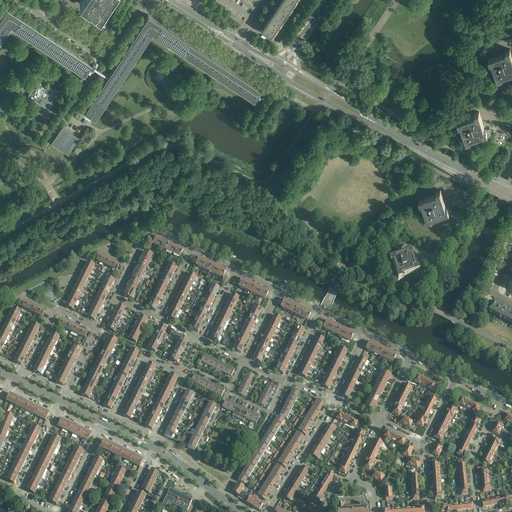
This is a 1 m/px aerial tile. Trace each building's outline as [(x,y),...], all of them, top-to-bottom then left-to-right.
[(84,0),(100,11),(106,3),(105,3),(107,0),(84,0)] [(271,36),(294,0),(281,0),(261,30),(271,36)] [(0,43),(12,26),(85,74),(89,68),(92,69),(94,66),(95,64),(96,63),(94,61),(92,63),(9,8),(7,7),(0,18),(0,43)] [(87,112),(90,115),(91,116),(95,118),(98,114),(100,112),(101,110),(102,108),(107,100),(109,98),(110,96),(112,94),(117,86),(118,84),(119,82),(121,79),(126,72),(128,70),(129,68),(130,65),(135,58),(137,55),(138,54),(140,51),(145,44),(146,41),(147,40),(149,37),(152,33),(153,33),(159,25),(149,18),(145,25),(87,112)] [(259,91),(193,48),(161,26),(155,35),(254,100),(260,91),(259,91)] [(511,54),(510,49),(506,51),(506,52),(489,58),(490,63),(492,62),(498,80),(502,78),(502,76),(511,73),(511,54)] [(95,64),(94,66),(110,77),(112,75),(95,64)] [(51,101),(57,93),(57,92),(50,88),(48,91),(43,88),(44,86),(43,86),(44,84),(40,81),(37,79),(34,78),(33,79),(29,85),(33,88),(26,99),(33,103),(35,100),(50,110),(54,103),(51,101)] [(485,129),(483,123),(479,112),(475,113),(475,115),(458,121),(459,125),(461,125),(467,142),(471,141),(471,139),(488,133),(487,129),(485,129)] [(68,155),(79,138),(62,127),(51,144),(68,155)] [(447,207),(444,201),(441,190),(436,191),(437,193),(419,199),(421,203),(422,203),(428,220),(433,219),(432,217),(450,211),(448,207),(447,207)] [(166,251),(170,243),(166,241),(161,238),(160,239),(157,237),(153,244),(166,251)] [(180,258),(183,250),(180,248),(174,245),(170,243),(166,251),(180,258)] [(149,263),(153,256),(145,252),(143,256),(142,256),(141,259),(149,263)] [(416,270),(413,264),(410,253),(405,254),(406,256),(388,262),(390,266),(391,266),(397,283),(402,282),(401,280),(419,274),(417,269),(416,270)] [(103,264),(106,259),(99,256),(97,261),(103,264)] [(209,272),(213,264),(209,262),(203,259),(203,260),(199,258),(195,265),(209,272)] [(110,267),(113,262),(106,259),(103,264),(110,267)] [(146,270),(149,263),(141,259),(140,261),(140,262),(138,266),(146,270)] [(117,271),(119,265),(113,262),(110,267),(117,271)] [(174,272),(177,267),(170,264),(167,269),(174,272)] [(222,279),(226,271),(222,269),(223,269),(217,266),(213,264),(209,272),(222,279)] [(142,277),(146,270),(138,266),(136,270),(135,270),(134,272),(142,277)] [(172,277),(174,272),(167,269),(165,273),(172,277)] [(139,283),(142,277),(134,272),(133,275),(133,276),(131,280),(139,283)] [(170,282),(172,277),(165,273),(163,278),(170,282)] [(194,282),(196,277),(190,274),(187,278),(194,282)] [(167,286),(170,282),(163,278),(160,283),(167,286)] [(192,286),(194,282),(187,278),(185,283),(192,286)] [(251,293),(255,285),(251,283),(246,280),(245,281),(242,279),(238,286),(251,293)] [(136,290),(139,283),(131,280),(129,284),(128,284),(127,286),(136,290)] [(165,291),(167,286),(160,283),(158,288),(165,291)] [(189,291),(192,286),(185,283),(183,288),(189,291)] [(217,293),(219,288),(212,285),(210,290),(217,293)] [(265,300),(269,292),(265,290),(259,287),(255,285),(251,293),(265,300)] [(131,299),(136,290),(127,286),(126,288),(127,289),(124,295),(131,299)] [(163,296),(165,291),(158,288),(156,292),(163,296)] [(187,296),(189,291),(183,288),(180,292),(187,296)] [(160,300),(163,296),(156,292),(153,297),(160,300)] [(185,300),(187,296),(180,292),(178,297),(185,300)] [(236,303),(239,298),(232,295),(230,300),(236,303)] [(158,305),(160,300),(153,297),(151,302),(158,305)] [(182,305),(185,300),(178,297),(176,302),(182,305)] [(254,303),(261,305),(263,299),(257,297),(254,303)] [(210,307),(212,302),(205,299),(203,304),(210,307)] [(294,314),(298,306),(294,304),(288,301),(288,302),(284,300),(281,307),(294,314)] [(29,311),(32,306),(25,302),(22,307),(29,311)] [(157,307),(158,305),(151,302),(148,308),(155,311),(156,310),(157,308),(157,307)] [(180,310),(182,305),(176,302),(173,307),(180,310)] [(504,319),(509,309),(494,302),(489,312),(504,319)] [(36,314),(38,309),(32,306),(29,311),(36,314)] [(259,314),(262,309),(255,306),(253,311),(259,314)] [(307,321),(311,313),(307,311),(308,311),(302,308),(298,306),(294,314),(307,321)] [(178,315),(180,310),(173,307),(171,311),(178,315)] [(18,317),(20,312),(14,308),(11,313),(18,317)] [(42,317),(45,312),(38,309),(36,314),(42,317)] [(175,321),(178,315),(171,311),(170,314),(169,314),(168,316),(167,317),(175,321)] [(257,319),(259,314),(253,311),(250,315),(257,319)] [(16,321),(18,317),(11,313),(9,318),(16,321)] [(203,321),(205,316),(199,313),(196,318),(203,321)] [(255,323),(257,319),(250,315),(248,320),(255,323)] [(279,324),(281,319),(275,316),(272,321),(279,324)] [(13,326),(16,321),(9,318),(6,323),(13,326)] [(201,326),(203,321),(196,318),(194,322),(201,326)] [(65,329),(68,323),(61,320),(58,325),(65,329)] [(252,328),(255,323),(248,320),(246,325),(252,328)] [(277,329),(279,324),(272,321),(270,325),(277,329)] [(337,335),(340,327),(336,325),(331,322),(331,323),(327,321),(323,328),(337,335)] [(199,328),(201,326),(194,322),(191,329),(198,332),(199,331),(200,329),(199,328)] [(11,331),(13,326),(6,323),(4,327),(11,331)] [(72,332),(74,327),(68,323),(65,329),(72,332)] [(37,332),(40,327),(33,324),(31,329),(37,332)] [(250,333),(252,328),(246,325),(243,329),(250,333)] [(274,333),(277,329),(270,325),(268,330),(274,333)] [(9,335),(11,331),(4,327),(2,332),(9,335)] [(78,335),(81,330),(74,327),(72,332),(78,335)] [(302,335),(304,330),(298,327),(295,332),(302,335)] [(350,342),(354,334),(350,332),(345,329),(344,329),(340,327),(337,335),(350,342)] [(35,337),(37,332),(31,329),(28,333),(35,337)] [(248,337),(250,333),(243,329),(241,334),(248,337)] [(85,338),(87,333),(81,330),(78,335),(85,338)] [(272,338),(274,333),(268,330),(265,335),(272,338)] [(0,337),(6,340),(9,335),(2,332),(0,335),(0,337)] [(217,342),(220,335),(214,332),(212,335),(211,336),(210,338),(217,342)] [(300,340),(302,335),(295,332),(293,337),(300,340)] [(33,342),(35,337),(28,333),(26,338),(33,342)] [(57,342),(59,337),(52,333),(50,338),(57,342)] [(246,342),(248,337),(241,334),(239,339),(246,342)] [(270,343),(272,338),(265,335),(263,339),(270,343)] [(114,348),(117,341),(110,337),(106,345),(114,348)] [(297,345),(300,340),(293,337),(291,341),(297,345)] [(322,345),(324,340),(317,337),(315,342),(322,345)] [(30,346),(33,342),(26,338),(24,343),(30,346)] [(55,346),(57,342),(50,338),(48,343),(55,346)] [(243,347),(246,342),(239,339),(236,343),(243,347)] [(267,347),(270,343),(263,339),(261,344),(267,347)] [(295,349),(297,345),(291,341),(288,346),(295,349)] [(319,350),(322,345),(315,342),(313,346),(319,350)] [(379,356),(383,349),(379,347),(379,346),(373,343),(373,344),(369,342),(366,349),(379,356)] [(28,351),(30,346),(24,343),(21,348),(28,351)] [(52,351),(55,346),(48,343),(45,348),(52,351)] [(242,349),(243,347),(236,343),(233,350),(241,353),(242,351),(242,350),(242,349)] [(265,352),(267,347),(261,344),(258,349),(265,352)] [(110,355),(114,348),(106,345),(102,352),(110,355)] [(77,357),(82,348),(78,346),(77,348),(73,346),(70,353),(77,357)] [(293,354),(295,349),(288,346),(286,351),(293,354)] [(317,354),(319,350),(313,346),(310,351),(317,354)] [(26,356),(28,351),(21,348),(19,352),(26,356)] [(50,356),(52,351),(45,348),(43,352),(50,356)] [(344,356),(347,351),(340,348),(338,353),(344,356)] [(136,358),(139,353),(132,349),(130,354),(136,358)] [(263,357),(265,352),(258,349),(256,354),(263,357)] [(393,363),(396,355),(393,353),(387,350),(387,351),(383,349),(379,356),(393,363)] [(290,359),(293,354),(286,351),(284,355),(290,359)] [(315,359),(317,354),(310,351),(308,356),(315,359)] [(23,360),(26,356),(19,352),(17,357),(23,360)] [(48,360),(50,356),(43,352),(41,357),(48,360)] [(107,363),(110,355),(102,352),(99,359),(107,363)] [(74,364),(77,357),(70,353),(66,361),(74,364)] [(342,361),(344,356),(338,353),(335,358),(342,361)] [(134,362),(136,358),(130,354),(127,359),(134,362)] [(260,363),(263,357),(256,354),(255,356),(254,356),(254,357),(253,359),(260,363)] [(206,364),(209,357),(204,355),(201,361),(206,364)] [(288,363),(290,359),(284,355),(281,360),(288,363)] [(312,364),(315,359),(308,356),(306,360),(312,364)] [(21,365),(23,360),(17,357),(14,362),(21,365)] [(45,365),(48,360),(41,357),(38,362),(45,365)] [(211,366),(214,360),(209,357),(206,364),(211,366)] [(340,366),(342,361),(335,358),(333,362),(340,366)] [(364,366),(367,361),(360,358),(358,363),(364,366)] [(103,370),(107,363),(99,359),(95,366),(103,370)] [(132,367),(134,362),(127,359),(125,364),(132,367)] [(216,369),(219,362),(214,360),(211,366),(216,369)] [(286,368),(288,363),(281,360),(279,365),(286,368)] [(310,369),(312,364),(306,360),(303,365),(310,369)] [(70,372),(74,364),(66,361),(63,368),(70,372)] [(43,370),(45,365),(38,362),(36,366),(43,370)] [(221,371),(224,365),(219,362),(216,369),(221,371)] [(338,370),(340,366),(333,362),(331,367),(338,370)] [(362,371),(364,366),(358,363),(355,367),(362,371)] [(129,372),(132,367),(125,364),(123,368),(129,372)] [(153,372),(156,367),(149,364),(147,368),(153,372)] [(226,374),(229,367),(224,365),(221,371),(226,374)] [(284,371),(285,369),(286,368),(279,365),(276,371),(283,374),(285,371),(284,371)] [(308,373),(310,369),(303,365),(301,370),(308,373)] [(40,375),(43,370),(36,366),(34,371),(40,375)] [(99,377),(103,370),(95,366),(92,373),(99,377)] [(231,376),(234,371),(235,370),(229,367),(226,374),(231,376)] [(335,375),(338,370),(331,367),(328,372),(335,375)] [(360,375),(362,371),(355,367),(353,372),(360,375)] [(67,379),(70,372),(63,368),(59,375),(67,379)] [(127,376),(129,372),(123,368),(120,373),(127,376)] [(151,377),(153,372),(147,368),(144,373),(151,377)] [(305,378),(308,373),(301,370),(299,375),(305,378)] [(389,379),(391,376),(383,371),(379,380),(386,383),(388,379),(389,379)] [(252,381),(254,376),(248,372),(245,378),(252,381)] [(333,380),(335,375),(328,372),(326,376),(333,380)] [(357,380),(360,375),(353,372),(351,377),(357,380)] [(96,384),(99,377),(92,373),(88,380),(96,384)] [(125,381),(127,376),(120,373),(118,378),(125,381)] [(149,381),(151,377),(144,373),(142,378),(149,381)] [(175,383),(178,378),(171,374),(168,379),(175,383)] [(63,386),(67,379),(59,375),(56,382),(63,386)] [(196,384),(199,377),(194,375),(191,381),(196,384)] [(331,385),(333,380),(326,376),(324,381),(331,385)] [(201,387),(204,380),(199,377),(196,384),(201,387)] [(355,385),(357,380),(351,377),(348,381),(355,385)] [(122,386),(125,381),(118,378),(116,382),(122,386)] [(146,386),(149,381),(142,378),(140,383),(146,386)] [(249,386),(252,381),(245,378),(243,383),(249,386)] [(173,387),(175,383),(168,379),(166,384),(173,387)] [(92,391),(96,384),(88,380),(85,388),(92,391)] [(206,389),(209,382),(204,380),(201,387),(206,389)] [(384,388),(386,383),(379,380),(375,387),(384,391),(385,388),(384,388)] [(328,389),(331,385),(324,381),(321,386),(328,389)] [(353,390),(355,385),(348,381),(346,386),(353,390)] [(120,391),(122,386),(116,382),(113,387),(120,391)] [(211,391),(214,385),(209,382),(206,389),(211,391)] [(144,391),(146,386),(140,383),(137,387),(144,391)] [(247,391),(249,386),(243,383),(240,388),(247,391)] [(272,391),(275,386),(268,383),(266,388),(272,391)] [(171,392),(173,387),(166,384),(164,389),(171,392)] [(410,392),(413,387),(413,386),(407,384),(404,390),(410,392)] [(216,394),(219,387),(214,385),(211,391),(216,394)] [(350,394),(353,390),(346,386),(344,391),(350,394)] [(118,395),(120,391),(113,387),(111,392),(118,395)] [(142,395),(144,391),(137,387),(135,392),(142,395)] [(221,397),(224,391),(225,390),(219,387),(216,394),(221,397)] [(383,393),(384,391),(375,387),(372,394),(379,397),(382,393),(383,393)] [(89,399),(92,391),(85,388),(81,395),(89,399)] [(244,396),(247,391),(240,388),(238,393),(244,396)] [(270,396),(272,391),(266,388),(263,393),(270,396)] [(168,397),(171,392),(164,389),(161,393),(168,397)] [(191,399),(194,394),(187,390),(184,396),(191,399)] [(297,399),(299,393),(293,390),(290,395),(297,399)] [(348,399),(350,394),(344,391),(341,396),(348,399)] [(115,400),(118,395),(111,392),(109,397),(115,400)] [(139,400),(142,395),(135,392),(133,397),(139,400)] [(11,404),(15,396),(10,393),(6,401),(11,404)] [(166,401),(168,397),(161,393),(159,398),(166,401)] [(267,401),(270,396),(263,393),(261,398),(267,401)] [(377,401),(379,397),(372,394),(368,400),(377,405),(378,402),(377,401)] [(294,404),(297,399),(290,395),(288,400),(294,404)] [(433,404),(436,398),(431,395),(428,401),(433,404)] [(16,406),(20,398),(15,396),(11,404),(16,406)] [(189,404),(191,399),(184,396),(182,401),(189,404)] [(113,405),(115,400),(109,397),(106,401),(113,405)] [(137,405),(139,400),(133,397),(130,401),(137,405)] [(21,408),(25,401),(20,398),(16,406),(21,408)] [(164,406),(166,401),(159,398),(157,403),(164,406)] [(265,406),(267,401),(261,398),(258,403),(265,406)] [(292,409),(294,404),(288,400),(285,405),(292,409)] [(325,405),(317,400),(314,405),(320,409),(322,406),(324,407),(325,405)] [(376,407),(377,405),(368,400),(365,408),(373,411),(375,407),(376,407)] [(26,411),(29,403),(25,401),(21,408),(26,411)] [(111,410),(113,405),(106,401),(104,406),(111,410)] [(135,409),(137,405),(130,401),(128,406),(135,409)] [(186,409),(189,404),(182,401),(179,406),(186,409)] [(228,410),(232,403),(226,401),(222,407),(228,410)] [(213,411),(216,406),(210,402),(207,408),(213,411)] [(31,413),(34,406),(29,403),(26,411),(31,413)] [(161,411),(164,406),(157,403),(154,408),(161,411)] [(234,413),(237,406),(232,403),(228,410),(234,413)] [(289,414),(292,409),(285,405),(283,410),(289,414)] [(319,412),(320,409),(314,405),(311,411),(319,415),(320,413),(319,412)] [(36,416),(39,408),(34,406),(31,413),(36,416)] [(132,414),(135,409),(128,406),(126,411),(132,414)] [(184,414),(186,409),(179,406),(177,411),(184,414)] [(239,416),(243,409),(237,406),(234,413),(239,416)] [(41,418),(44,411),(39,408),(36,416),(41,418)] [(159,416),(161,411),(154,408),(152,412),(159,416)] [(211,417),(213,411),(207,408),(204,414),(211,417)] [(245,418),(248,412),(243,409),(239,416),(245,418)] [(287,419),(289,414),(283,410),(280,416),(287,419)] [(46,421),(49,413),(44,411),(41,418),(46,421)] [(130,419),(132,414),(126,411),(123,416),(130,419)] [(181,419),(184,414),(177,411),(174,416),(181,419)] [(319,415),(311,411),(308,416),(314,420),(316,417),(317,417),(319,415)] [(426,419),(429,414),(423,411),(421,415),(420,416),(426,419)] [(455,414),(449,411),(448,411),(447,414),(447,415),(447,416),(452,418),(453,419),(455,414)] [(157,420),(159,416),(152,412),(150,417),(157,420)] [(251,421),(254,415),(248,412),(245,418),(251,421)] [(12,422),(14,416),(6,413),(4,419),(12,422)] [(208,423),(211,417),(204,414),(201,419),(208,423)] [(256,424),(260,417),(254,415),(251,421),(256,424)] [(179,424),(181,419),(174,416),(172,421),(179,424)] [(281,426),(284,420),(278,416),(275,422),(281,426)] [(312,423),(314,420),(308,416),(304,421),(312,426),(314,423),(312,423)] [(154,425),(157,420),(150,417),(148,422),(154,425)] [(10,427),(12,422),(4,419),(2,424),(10,427)] [(63,429),(67,422),(62,419),(58,427),(63,429)] [(205,428),(208,423),(201,419),(199,425),(205,428)] [(176,429),(179,424),(172,421),(169,426),(176,429)] [(312,426),(304,421),(301,426),(308,430),(310,427),(311,428),(312,426)] [(68,432),(72,424),(67,422),(63,429),(68,432)] [(152,430),(154,425),(148,422),(145,427),(152,430)] [(278,431),(281,426),(275,422),(271,427),(278,431)] [(0,428),(8,432),(10,427),(2,424),(0,428)] [(73,434),(77,427),(72,424),(68,432),(73,434)] [(333,434),(337,428),(329,424),(327,426),(329,427),(327,430),(333,434)] [(202,434),(205,428),(199,425),(196,431),(202,434)] [(38,435),(41,429),(33,426),(31,431),(38,435)] [(174,434),(176,429),(169,426),(167,431),(174,434)] [(306,433),(308,430),(301,426),(298,431),(306,436),(307,434),(306,433)] [(78,437),(81,429),(77,427),(73,434),(78,437)] [(274,436),(278,431),(271,427),(268,432),(274,436)] [(83,439),(86,431),(81,429),(78,437),(83,439)] [(330,439),(333,434),(327,430),(325,433),(324,432),(322,434),(330,439)] [(36,440),(38,435),(31,431),(28,436),(36,440)] [(88,442),(91,436),(92,434),(86,431),(83,439),(88,442)] [(171,439),(174,434),(167,431),(164,436),(171,439)] [(200,439),(202,434),(196,431),(193,436),(200,439)] [(271,442),(274,436),(268,432),(265,438),(271,442)] [(305,437),(297,433),(294,438),(300,442),(302,439),(303,440),(305,437)] [(327,444),(330,439),(322,434),(321,436),(322,437),(320,440),(327,444)] [(33,445),(36,440),(28,436),(26,441),(33,445)] [(58,445),(61,439),(53,436),(51,441),(58,445)] [(197,445),(200,439),(193,436),(190,442),(197,445)] [(268,447),(271,442),(265,438),(261,443),(268,447)] [(298,445),(300,442),(294,438),(291,443),(298,448),(300,446),(298,445)] [(381,448),(384,442),(378,439),(375,445),(381,448)] [(105,450),(109,443),(104,440),(100,448),(105,450)] [(324,449),(327,444),(320,440),(318,443),(317,442),(316,444),(324,449)] [(31,449),(33,445),(26,441),(23,446),(31,449)] [(56,450),(58,445),(51,441),(48,446),(56,450)] [(194,451),(197,445),(190,442),(187,447),(194,451)] [(110,453),(114,445),(109,443),(105,450),(110,453)] [(264,452),(268,447),(261,443),(258,448),(264,452)] [(298,448),(291,443),(287,448),(294,452),(296,449),(297,450),(298,448)] [(320,454),(324,449),(316,444),(315,446),(316,447),(314,450),(320,454)] [(115,455),(119,447),(114,445),(110,453),(115,455)] [(29,454),(31,449),(23,446),(21,451),(29,454)] [(54,454),(56,450),(48,446),(46,451),(54,454)] [(81,456),(83,451),(76,447),(73,452),(81,456)] [(120,457),(124,450),(119,447),(115,455),(120,457)] [(261,458),(264,452),(258,448),(255,454),(261,458)] [(292,455),(294,452),(287,448),(284,453),(292,458),(293,456),(292,455)] [(125,460),(129,452),(124,450),(120,457),(125,460)] [(317,459),(320,454),(314,450),(312,453),(311,452),(309,455),(317,459)] [(463,458),(465,453),(460,450),(457,455),(461,457),(461,461),(463,460),(463,458)] [(26,459),(29,454),(21,451),(19,456),(26,459)] [(51,459),(54,454),(46,451),(44,456),(51,459)] [(78,461),(81,456),(73,452),(71,457),(78,461)] [(130,462),(133,455),(129,452),(125,460),(130,462)] [(292,458),(284,453),(281,458),(288,462),(289,459),(291,460),(292,458)] [(258,463),(261,458),(255,454),(251,459),(258,463)] [(135,465),(138,457),(133,455),(130,462),(135,465)] [(24,464),(26,459),(19,456),(16,460),(24,464)] [(49,464),(51,459),(44,456),(41,461),(49,464)] [(76,466),(78,461),(71,457),(68,462),(76,466)] [(101,466),(104,461),(96,457),(93,462),(101,466)] [(140,467),(144,460),(138,457),(135,465),(140,467)] [(489,466),(492,460),(486,457),(483,463),(489,466)] [(286,465),(288,462),(281,458),(278,464),(286,468),(287,466),(286,465)] [(254,468),(258,463),(251,459),(248,464),(254,468)] [(21,469),(24,464),(16,460),(14,465),(21,469)] [(46,469),(49,464),(41,461),(39,466),(46,469)] [(74,471),(76,466),(68,462),(66,467),(74,471)] [(99,471),(101,466),(93,462),(91,467),(99,471)] [(251,474),(254,468),(248,464),(245,470),(251,474)] [(19,474),(21,469),(14,465),(11,470),(19,474)] [(285,470),(277,465),(274,471),(280,475),(282,472),(283,472),(285,470)] [(44,474),(46,469),(39,466),(36,470),(44,474)] [(306,476),(309,471),(302,466),(301,469),(302,469),(300,472),(306,476)] [(71,475),(74,471),(66,467),(64,472),(71,475)] [(96,476),(99,471),(91,467),(89,472),(96,476)] [(123,477),(126,472),(118,468),(116,473),(123,477)] [(16,479),(19,474),(11,470),(9,475),(16,479)] [(41,479),(44,474),(36,470),(34,475),(41,479)] [(156,479),(159,474),(151,470),(149,475),(156,479)] [(248,479),(251,474),(245,470),(241,475),(248,479)] [(278,478),(280,475),(274,471),(270,476),(278,480),(279,478),(278,478)] [(334,478),(331,476),(333,473),(330,471),(327,476),(326,476),(325,478),(331,482),(334,478)] [(69,480),(71,475),(64,472),(61,477),(69,480)] [(94,480),(96,476),(89,472),(86,477),(94,480)] [(303,481),(306,476),(300,472),(298,475),(297,475),(296,477),(303,481)] [(121,482),(123,477),(116,473),(113,478),(121,482)] [(14,484),(16,479),(9,475),(6,480),(14,484)] [(39,484),(41,479),(34,475),(31,480),(39,484)] [(154,484),(156,479),(149,475),(146,480),(154,484)] [(244,484),(248,479),(241,475),(238,480),(244,484)] [(278,480),(270,476),(267,481),(274,485),(276,482),(277,483),(278,480)] [(66,485),(69,480),(61,477),(59,482),(66,485)] [(91,485),(94,480),(86,477),(84,482),(91,485)] [(299,486),(303,481),(296,477),(294,479),(296,480),(294,483),(299,486)] [(119,487),(121,482),(113,478),(111,483),(119,487)] [(36,489),(39,484),(31,480),(29,485),(36,489)] [(151,489),(154,484),(146,480),(144,485),(151,489)] [(272,488),(274,485),(267,481),(264,486),(272,491),(273,489),(272,488)] [(64,490),(66,485),(59,482),(56,486),(64,490)] [(89,490),(91,485),(84,482),(81,487),(89,490)] [(116,492),(119,487),(111,483),(109,488),(116,492)] [(296,491),(299,486),(294,483),(292,486),(291,485),(289,487),(296,491)] [(247,496),(241,492),(244,487),(238,484),(232,493),(238,496),(238,497),(244,501),(247,496)] [(34,494),(36,489),(29,485),(26,490),(34,494)] [(149,494),(151,489),(144,485),(141,490),(149,494)] [(61,495),(64,490),(56,486),(54,491),(61,495)] [(272,491),(264,486),(261,491),(267,495),(269,492),(270,493),(272,491)] [(86,495),(89,490),(81,487),(79,491),(86,495)] [(293,496),(296,491),(289,487),(288,489),(289,490),(288,493),(293,496)] [(114,496),(116,492),(109,488),(106,493),(114,496)] [(187,511),(192,500),(191,500),(192,500),(192,499),(191,498),(191,499),(191,500),(176,493),(177,492),(173,490),(173,491),(170,489),(159,511),(160,511),(162,511),(165,508),(168,510),(171,503),(187,511)] [(59,500),(61,495),(54,491),(51,496),(59,500)] [(84,500),(86,495),(79,491),(76,496),(84,500)] [(144,500),(146,495),(139,491),(136,496),(144,500)] [(265,498),(267,495),(261,491),(258,496),(265,501),(267,499),(265,498)] [(111,501),(114,496),(106,493),(104,498),(111,501)] [(290,502),(293,496),(288,493),(286,496),(284,495),(283,497),(290,502)] [(262,504),(263,502),(250,494),(248,496),(247,496),(244,501),(247,503),(246,503),(259,511),(263,505),(262,504)] [(56,505),(59,500),(51,496),(49,501),(56,505)] [(82,505),(84,500),(76,496),(74,501),(82,505)] [(141,505),(144,500),(136,496),(134,501),(141,505)] [(109,506),(111,501),(104,498),(101,503),(109,506)] [(79,510),(82,505),(74,501),(71,506),(79,510)] [(139,510),(141,505),(134,501),(131,506),(139,510)] [(106,511),(109,506),(101,503),(99,507),(106,511)] [(367,511),(367,505),(364,505),(364,504),(363,504),(363,503),(362,503),(361,503),(360,503),(360,504),(360,505),(360,506),(344,507),(344,504),(336,504),(336,511),(367,511)]
